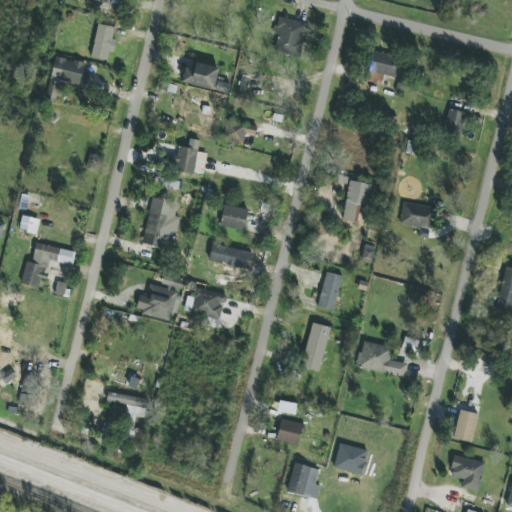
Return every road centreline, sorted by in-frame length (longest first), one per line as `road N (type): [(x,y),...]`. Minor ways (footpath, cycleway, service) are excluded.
road 1 (residential): [(227,491),(346,0)]
road 2 (residential): [(408,511),(511,87)]
road 3 (residential): [(57,422),(159,0)]
road 4 (residential): [(308,0),(511,48)]
